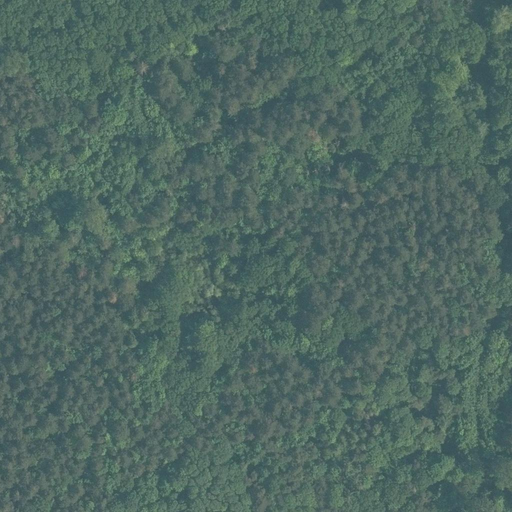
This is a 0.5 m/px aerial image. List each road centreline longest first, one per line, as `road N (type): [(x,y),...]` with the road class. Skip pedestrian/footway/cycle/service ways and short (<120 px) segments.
road 1 (track): [(0,27),(49,65),(107,49),(132,66),(188,141)]
road 2 (track): [(497,290),(480,365),(485,484)]
